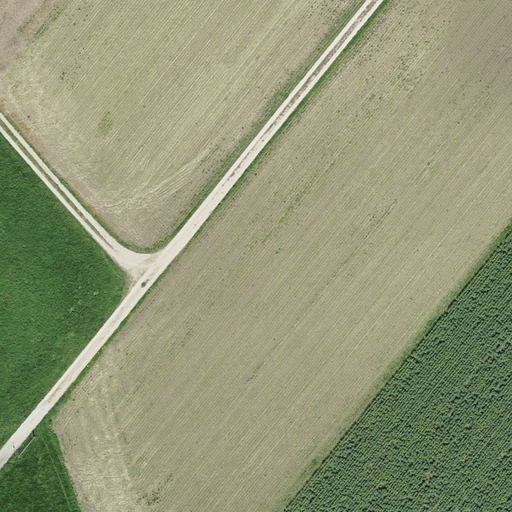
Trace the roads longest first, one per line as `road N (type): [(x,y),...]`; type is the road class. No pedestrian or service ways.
road 1 (track): [(382,0),(0,460)]
road 2 (track): [(0,118),(149,280)]
